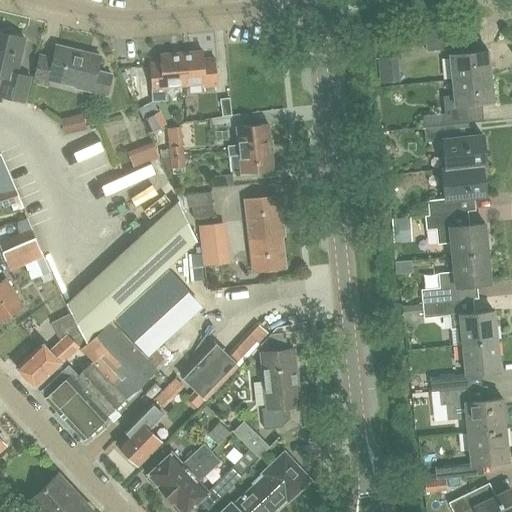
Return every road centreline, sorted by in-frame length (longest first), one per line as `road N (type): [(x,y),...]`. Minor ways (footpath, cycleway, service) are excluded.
road 1 (secondary): [(368,511),(317,0)]
road 2 (residential): [(317,0),(158,16),(30,0)]
road 3 (residential): [(121,511),(0,380)]
